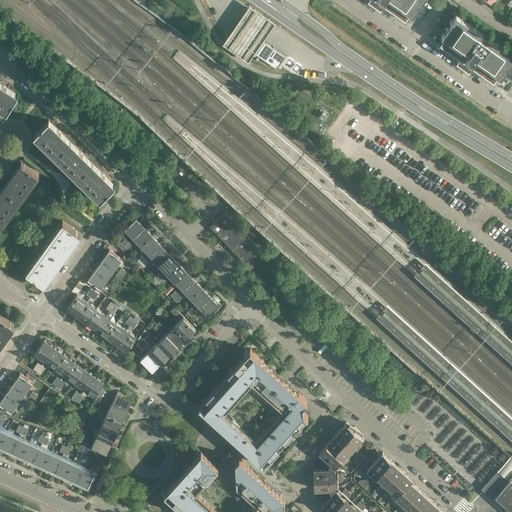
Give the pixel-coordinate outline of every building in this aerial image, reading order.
[(375,0),(405,21),(409,15),(412,17),(423,0),(375,0)] [(249,5),(223,44),(249,62),(275,23),(249,5)] [(452,15),(456,11),(450,7),(447,11),(452,15)] [(444,39),(440,45),(493,83),(498,77),(500,79),(511,62),(511,54),(456,16),(441,37),(444,39)] [(256,54),(276,68),(284,57),(264,43),(256,54)] [(0,83),(0,107),(7,112),(18,95),(0,83)] [(56,156),(70,142),(47,120),(33,135),(56,156)] [(70,142),(56,156),(78,178),(92,164),(70,142)] [(38,174),(21,162),(3,187),(19,199),(38,174)] [(92,164),(78,178),(100,200),(114,186),(92,164)] [(3,187),(0,192),(0,223),(1,224),(19,199),(3,187)] [(265,255),(225,215),(224,213),(209,227),(250,269),(265,255)] [(124,228),(133,237),(144,227),(135,218),(124,228)] [(63,221),(45,246),(61,258),(79,233),(63,221)] [(152,236),(144,227),(133,237),(141,246),(152,236)] [(141,246),(149,254),(160,244),(152,236),(141,246)] [(118,244),(121,247),(129,240),(125,237),(118,244)] [(132,244),(129,240),(121,247),(124,251),(132,244)] [(149,254),(158,263),(168,253),(160,244),(149,254)] [(61,258),(45,246),(26,272),(42,283),(61,258)] [(102,259),(113,267),(121,257),(109,249),(102,259)] [(158,263),(166,272),(177,262),(168,253),(158,263)] [(137,259),(140,263),(145,258),(142,254),(137,259)] [(149,261),(145,258),(140,263),(143,266),(149,261)] [(95,269),(106,277),(113,267),(102,259),(95,269)] [(166,272),(174,281),(185,271),(177,262),(166,272)] [(121,266),(118,270),(124,275),(126,271),(121,266)] [(95,269),(87,279),(99,287),(106,277),(95,269)] [(121,278),(124,275),(118,270),(115,274),(121,278)] [(174,281),(182,289),(193,279),(185,271),(174,281)] [(153,277),(157,280),(162,275),(159,272),(153,277)] [(165,279),(162,275),(157,280),(160,284),(165,279)] [(182,289),(191,298),(201,288),(193,279),(182,289)] [(117,284),(111,280),(108,284),(114,288),(117,284)] [(163,291),(166,294),(175,286),(172,283),(163,291)] [(85,293),(89,296),(94,289),(90,287),(85,293)] [(191,298),(199,307),(210,297),(201,288),(191,298)] [(97,292),(94,289),(89,296),(93,298),(97,292)] [(170,295),(174,298),(179,293),(176,290),(170,295)] [(182,296),(179,293),(174,298),(177,302),(182,296)] [(67,307),(77,314),(86,301),(76,294),(67,307)] [(218,306),(210,297),(199,307),(207,316),(218,306)] [(96,308),(86,301),(77,314),(87,321),(96,308)] [(170,311),(176,316),(179,313),(173,307),(170,311)] [(187,312),(190,315),(196,310),(192,307),(187,312)] [(87,321),(97,328),(106,315),(96,308),(87,321)] [(109,310),(106,315),(97,328),(106,335),(116,322),(110,318),(113,313),(109,310)] [(199,314),(196,310),(190,315),(194,319),(199,314)] [(0,314),(0,342),(13,324),(0,314)] [(125,322),(128,324),(133,317),(129,315),(125,322)] [(137,320),(133,317),(128,324),(132,326),(137,320)] [(194,328),(183,317),(174,326),(185,337),(194,328)] [(159,320),(156,323),(161,329),(165,326),(159,320)] [(106,335),(116,342),(126,329),(116,322),(106,335)] [(158,332),(161,329),(156,323),(152,327),(158,332)] [(185,337),(174,326),(165,334),(177,345),(185,337)] [(126,329),(116,342),(126,349),(136,336),(126,329)] [(165,334),(157,342),(168,354),(177,345),(165,334)] [(142,337),(138,340),(144,346),(147,343),(142,337)] [(44,360),(53,347),(43,340),(34,353),(44,360)] [(141,349),(144,346),(138,340),(135,343),(141,349)] [(148,351),(160,362),(168,354),(157,342),(148,351)] [(44,360),(54,367),(63,354),(53,347),(44,360)] [(307,400),(258,356),(250,349),(198,406),(263,465),(308,416),(303,411),(302,405),(307,400)] [(160,362),(148,351),(140,359),(151,371),(160,362)] [(54,367),(64,373),(73,360),(63,354),(54,367)] [(73,360),(64,373),(74,380),(83,367),(73,360)] [(33,368),(36,371),(41,364),(38,362),(33,368)] [(45,367),(41,364),(36,371),(40,374),(45,367)] [(74,380),(84,387),(93,374),(83,367),(74,380)] [(13,383),(24,391),(32,381),(20,373),(13,383)] [(93,374),(84,387),(94,394),(103,381),(93,374)] [(52,382),(56,385),(61,379),(57,376),(52,382)] [(64,381),(61,379),(56,385),(59,388),(64,381)] [(24,391),(13,383),(6,392),(17,401),(24,391)] [(110,391),(103,386),(97,395),(105,399),(110,391)] [(71,397),(75,399),(80,393),(76,390),(71,397)] [(38,395),(32,391),(29,395),(35,399),(38,395)] [(111,403),(126,409),(131,398),(117,391),(111,403)] [(17,401),(6,392),(0,400),(0,403),(10,411),(17,401)] [(84,396),(80,393),(75,399),(79,402),(84,396)] [(25,400),(22,404),(28,409),(31,405),(25,400)] [(106,413),(121,420),(126,409),(111,403),(106,413)] [(26,413),(28,409),(22,404),(19,408),(26,413)] [(101,424),(116,431),(121,420),(106,413),(101,424)] [(358,442),(362,438),(347,423),(320,452),(322,454),(316,460),(316,469),(314,469),(315,489),(317,489),(318,497),(324,503),(322,505),(329,511),(361,511),(365,508),(360,502),(356,507),(347,499),(351,495),(345,489),(341,493),(336,490),(336,489),(336,482),(342,482),(341,474),(335,474),(335,467),(340,462),(344,466),(350,460),(345,456),(353,448),(357,452),(362,446),(358,442)] [(96,435),(110,442),(116,431),(101,424),(96,435)] [(0,446),(11,451),(17,438),(6,433),(0,446)] [(110,442),(96,435),(91,446),(105,453),(110,442)] [(87,440),(80,436),(78,441),(85,444),(87,440)] [(11,451),(22,456),(28,443),(17,438),(11,451)] [(22,456),(33,461),(39,448),(28,443),(22,456)] [(50,453),(39,448),(33,461),(44,466),(50,453)] [(163,493),(184,511),(279,511),(284,506),(284,498),(231,450),(216,466),(200,452),(163,493)] [(44,466),(55,471),(61,458),(50,453),(44,466)] [(373,464),(371,466),(369,469),(373,473),(369,477),(375,482),(379,478),(388,486),(384,490),(389,495),(393,491),(397,494),(395,496),(400,500),(396,505),(402,510),(406,506),(412,511),(444,511),(410,481),(412,479),(383,453),(381,455),(379,457),(377,459),(375,462),(373,464)] [(495,496),(511,511),(511,455),(511,457),(488,483),(485,486),(495,496)] [(55,471),(58,472),(66,476),(72,463),(61,458),(55,471)] [(66,476),(76,481),(82,468),(72,463),(66,476)] [(82,468),(76,481),(88,486),(94,473),(82,468)]
